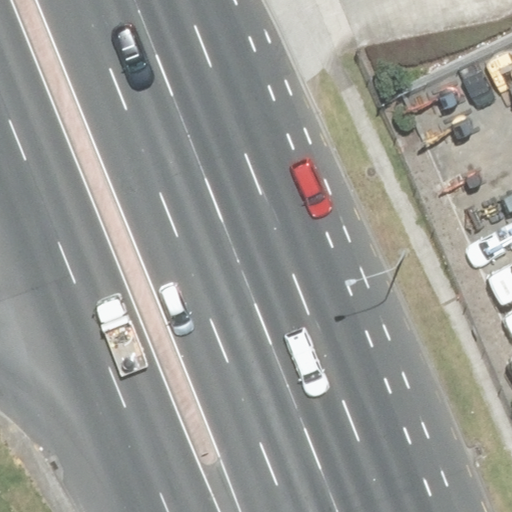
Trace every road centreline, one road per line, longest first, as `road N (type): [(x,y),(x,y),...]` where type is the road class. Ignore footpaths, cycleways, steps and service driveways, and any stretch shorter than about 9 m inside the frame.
road 1 (primary): [(180,0),(391,511)]
road 2 (primary): [(183,511),(0,44)]
